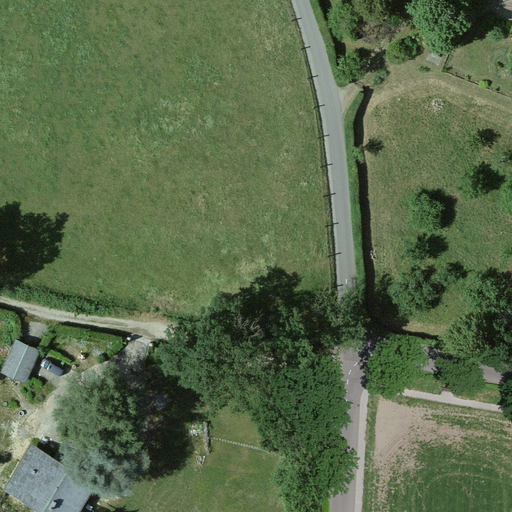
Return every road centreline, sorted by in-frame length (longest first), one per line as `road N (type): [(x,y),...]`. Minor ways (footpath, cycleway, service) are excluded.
road 1 (unclassified): [(359,359),(333,128),(301,0)]
road 2 (track): [(349,382),(0,300)]
road 3 (residential): [(343,511),(349,382),(359,359)]
road 4 (residential): [(511,372),(393,353),(359,359)]
